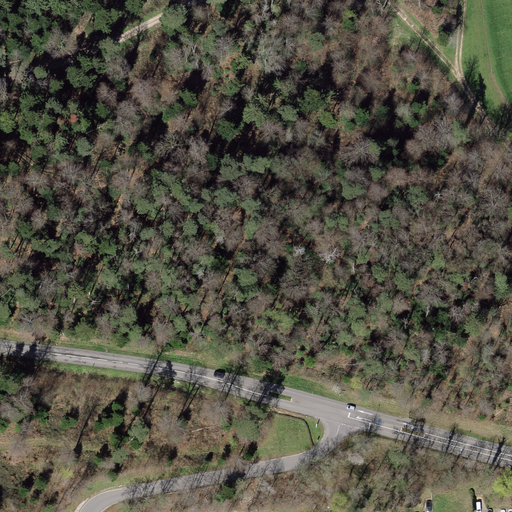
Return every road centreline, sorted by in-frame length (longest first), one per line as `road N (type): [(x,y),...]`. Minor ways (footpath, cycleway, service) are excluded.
road 1 (secondary): [(511,457),(191,374),(0,346)]
road 2 (track): [(199,0),(85,55),(0,82)]
road 3 (track): [(511,147),(459,79),(462,0)]
